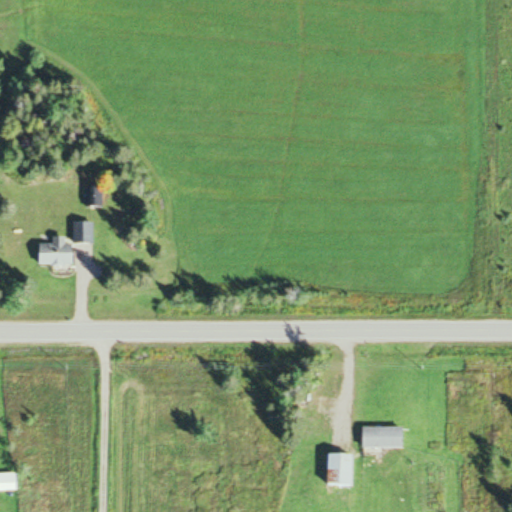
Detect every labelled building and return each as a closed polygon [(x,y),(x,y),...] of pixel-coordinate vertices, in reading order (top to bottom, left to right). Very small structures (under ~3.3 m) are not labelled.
[(92,206),(107,206),(107,186),(92,186),(92,206)] [(101,242),(101,221),(81,221),(81,242),(101,242)] [(82,244),(43,244),(43,265),(82,265),(82,244)] [(397,449),(397,428),(353,428),(353,449),(397,449)] [(317,487),(346,487),(346,456),(317,456),(317,487)] [(23,472),(2,472),(2,490),(23,490),(23,472)]
